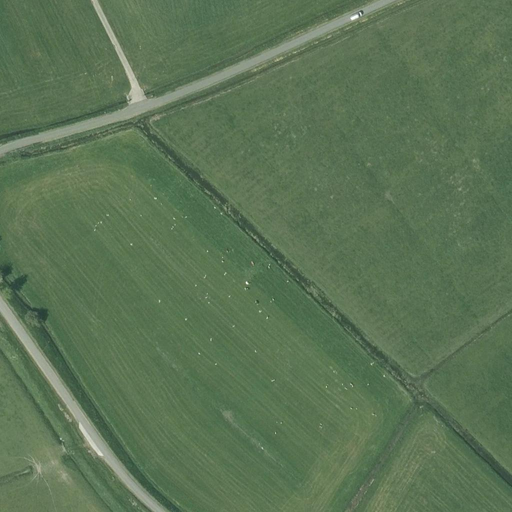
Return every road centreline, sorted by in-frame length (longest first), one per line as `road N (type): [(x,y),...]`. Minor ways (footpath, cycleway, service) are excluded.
road 1 (unclassified): [(0,150),(223,78),(393,0)]
road 2 (unclassified): [(156,511),(88,433),(0,300)]
